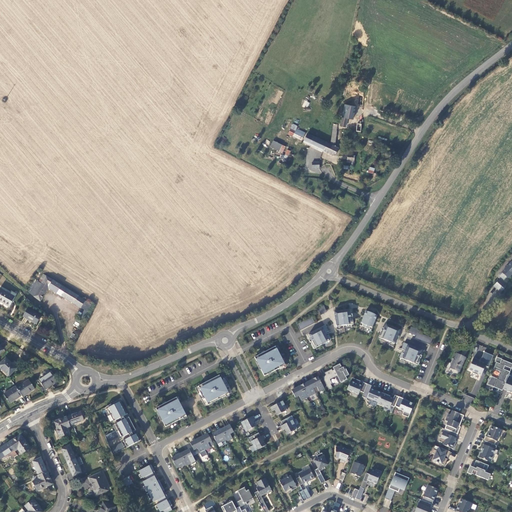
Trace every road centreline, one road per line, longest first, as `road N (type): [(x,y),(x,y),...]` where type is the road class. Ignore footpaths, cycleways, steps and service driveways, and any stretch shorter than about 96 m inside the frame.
road 1 (residential): [(252,397),(352,349),(381,375),(476,414)]
road 2 (tertiary): [(378,199),(433,114),(511,45)]
road 3 (residential): [(341,280),(511,348)]
